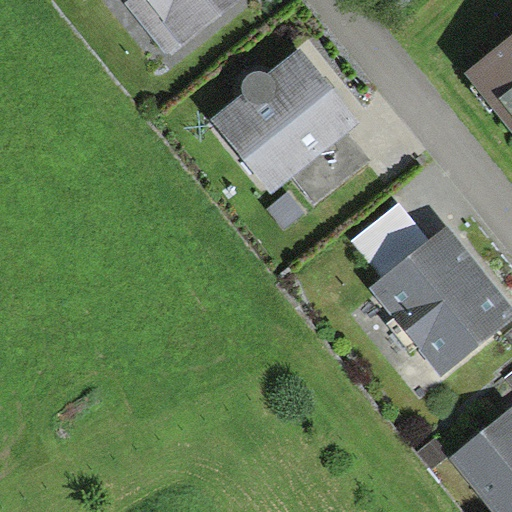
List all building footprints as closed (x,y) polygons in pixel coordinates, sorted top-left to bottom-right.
[(184,50),(247,0),(132,0),(126,5),(168,57),(181,46),(184,50)] [(511,47),(469,82),(511,136),(511,47)] [(335,98),(301,56),(270,82),(263,79),(256,79),(250,81),(246,84),(243,89),(242,95),(243,100),(212,125),(272,201),(295,182),(315,207),(369,166),(347,139),(360,128),(335,98)] [(511,307),(494,286),(449,231),(433,244),(400,204),(350,245),(382,282),(367,294),(442,384),(511,326),(511,307)] [(511,511),(511,415),(450,463),(487,511),(511,511)]
